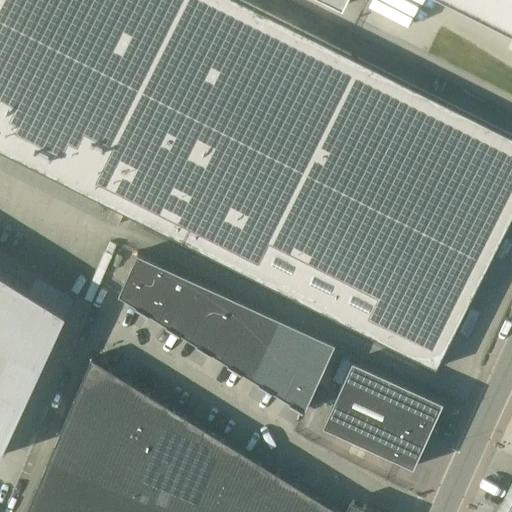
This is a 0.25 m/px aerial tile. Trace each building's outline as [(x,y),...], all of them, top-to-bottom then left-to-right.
[(0,0),(0,70),(457,322),(511,213),(511,162),(218,0),(0,0)] [(320,0),(340,10),(344,0),(320,0)] [(511,0),(454,0),(511,28),(511,0)] [(112,293),(303,406),(331,340),(133,250),(112,293)] [(0,282),(0,433),(51,313),(0,282)] [(345,511),(341,511),(91,357),(25,511),(377,511),(365,507),(366,506),(352,500),(351,501),(350,501),(345,511)] [(444,401),(353,360),(323,425),(414,467),(444,401)]
